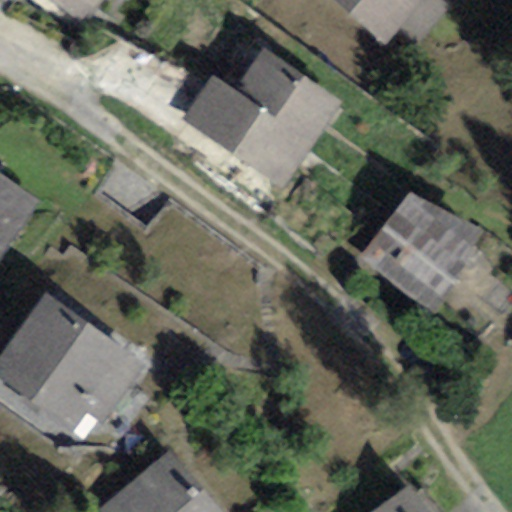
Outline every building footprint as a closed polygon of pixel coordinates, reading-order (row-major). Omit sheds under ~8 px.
[(50,0),(81,20),(96,0),(50,0)] [(331,0),(384,45),(423,0),(331,0)] [(283,190),(339,103),(266,49),(234,90),(213,77),(183,120),(283,190)] [(0,261),(38,204),(0,176),(0,261)] [(483,233),(410,194),(360,258),(430,314),(483,233)] [(102,426),(144,366),(46,293),(0,356),(0,379),(70,433),(85,414),(102,426)] [(219,511),(169,451),(96,511),(219,511)] [(439,511),(422,489),(415,494),(408,485),(372,511),(439,511)]
